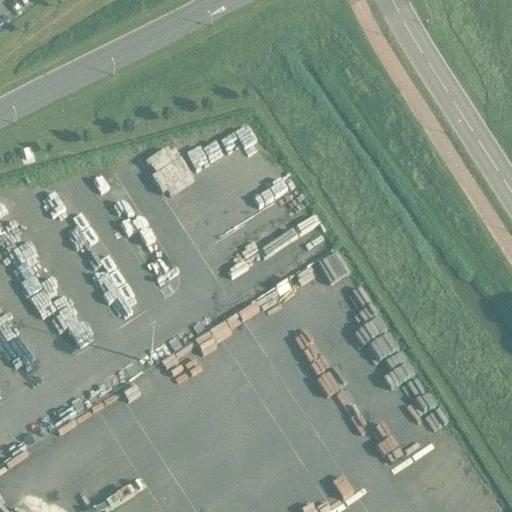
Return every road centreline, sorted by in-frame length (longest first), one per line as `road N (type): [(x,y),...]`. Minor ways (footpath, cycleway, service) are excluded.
road 1 (unknown): [(352,511),(214,309),(195,306),(156,321),(0,412)]
road 2 (unclassified): [(0,112),(222,0)]
road 3 (tertiary): [(511,196),(389,0)]
